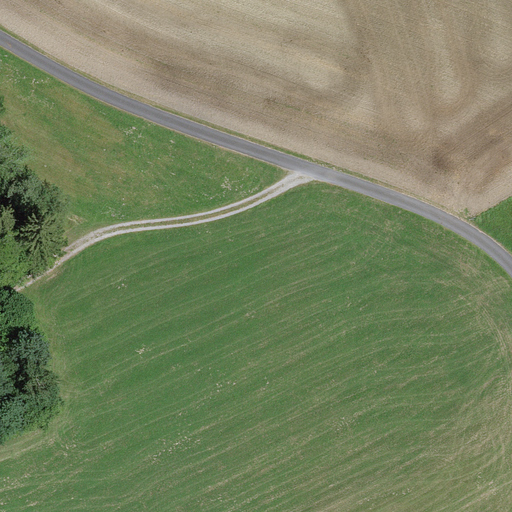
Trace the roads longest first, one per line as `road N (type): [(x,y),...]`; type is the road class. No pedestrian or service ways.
road 1 (track): [(0,32),(171,117),(453,223),(511,267)]
road 2 (track): [(200,228),(314,168)]
